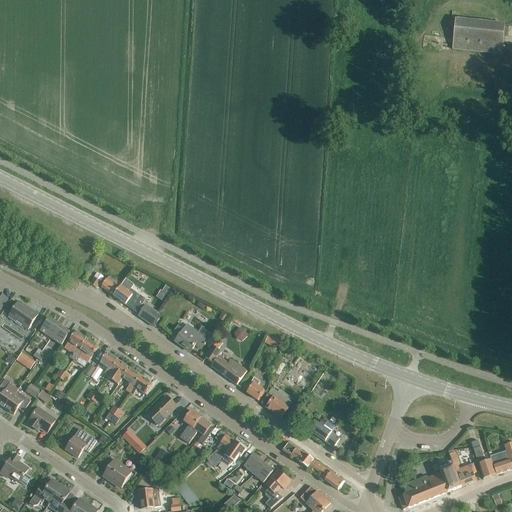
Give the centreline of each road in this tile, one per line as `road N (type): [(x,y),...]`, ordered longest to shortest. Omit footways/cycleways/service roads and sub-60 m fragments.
road 1 (secondary): [(409,378),(0,177)]
road 2 (residential): [(368,504),(342,501),(84,322),(0,275)]
road 3 (residential): [(372,487),(242,410),(92,300),(0,265)]
road 4 (residential): [(120,511),(5,430)]
